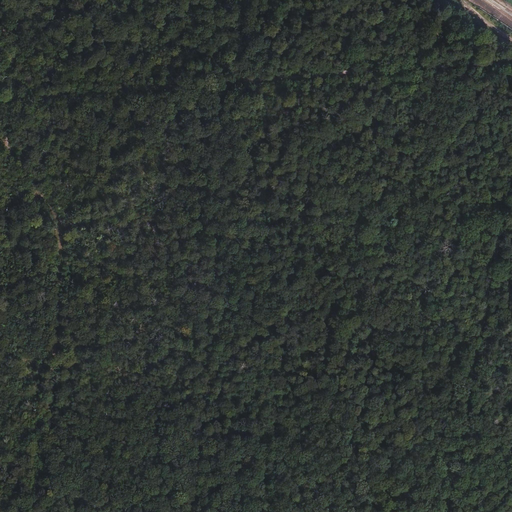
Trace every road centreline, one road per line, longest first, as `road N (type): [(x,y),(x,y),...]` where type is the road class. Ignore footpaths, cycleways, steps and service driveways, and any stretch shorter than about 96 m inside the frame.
road 1 (track): [(511,64),(0,96)]
road 2 (unknown): [(71,511),(44,428),(53,207),(0,114)]
road 3 (track): [(447,511),(511,162)]
